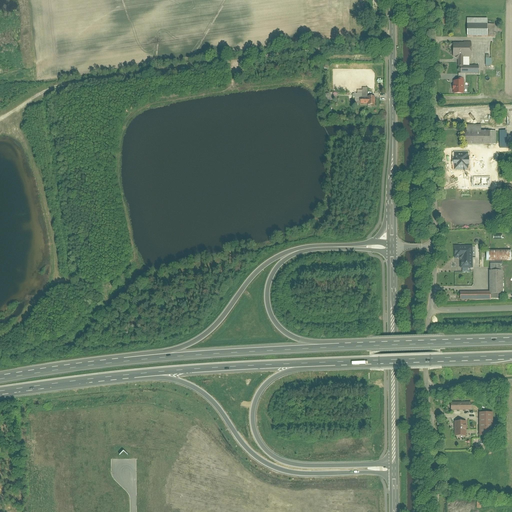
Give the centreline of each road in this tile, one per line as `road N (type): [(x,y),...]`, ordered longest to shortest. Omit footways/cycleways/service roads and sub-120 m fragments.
road 1 (track): [(321,51),(52,88),(0,112)]
road 2 (trunk): [(113,377),(197,389),(244,446),(273,467),(393,473)]
road 3 (unclassified): [(430,310),(433,0)]
road 4 (trunk): [(368,243),(289,250),(266,261),(205,334),(111,363)]
road 5 (trunk): [(393,463),(291,463),(256,437),(252,411),(268,382),(340,363)]
road 6 (trunk): [(345,348),(281,330),(268,304),(273,270),(314,250),(391,254)]
road 7 (trunk): [(345,348),(111,363)]
road 8 (trunk): [(113,377),(340,363)]
road 9 (tertiary): [(391,218),(391,0)]
road 10 (tertiary): [(393,463),(391,254)]
road 11 (trunk): [(340,363),(511,358)]
road 12 (trunk): [(511,343),(345,348)]
road 13 (unclassified): [(436,511),(427,386)]
